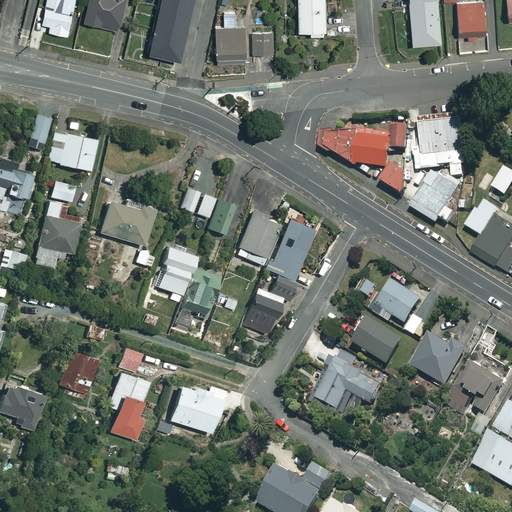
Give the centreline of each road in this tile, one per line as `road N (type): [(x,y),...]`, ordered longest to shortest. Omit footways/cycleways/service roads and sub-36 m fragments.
road 1 (residential): [(389,484),(285,418),(267,392),(275,363),(365,215)]
road 2 (tertiary): [(289,167),(184,111),(0,66)]
road 3 (tertiary): [(511,306),(365,215)]
road 4 (residential): [(370,86),(511,72)]
road 5 (residential): [(289,167),(312,98),(370,86)]
